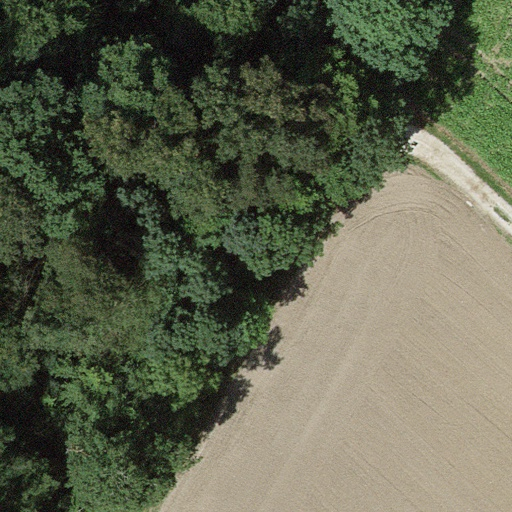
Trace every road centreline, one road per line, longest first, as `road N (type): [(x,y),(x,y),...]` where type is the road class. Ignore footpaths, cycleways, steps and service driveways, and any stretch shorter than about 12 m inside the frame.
road 1 (track): [(163,511),(374,133),(411,141),(511,234)]
road 2 (track): [(374,133),(443,0)]
